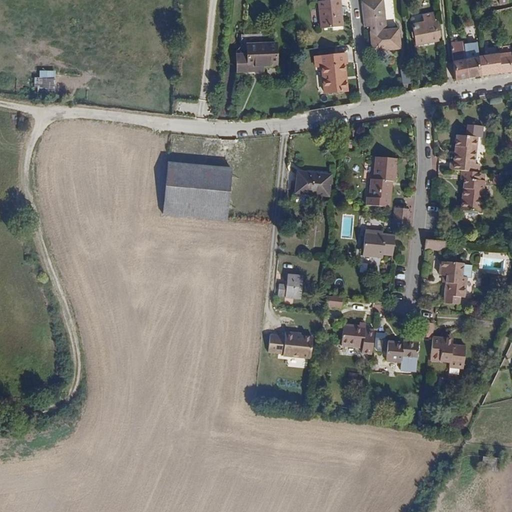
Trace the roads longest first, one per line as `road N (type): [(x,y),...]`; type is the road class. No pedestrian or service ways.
road 1 (track): [(47,109),(28,148),(24,199),(74,354),(72,390),(35,413),(0,417)]
road 2 (unclassified): [(168,127),(247,131),(421,98)]
road 3 (residential): [(410,311),(426,165),(421,98)]
road 4 (track): [(416,511),(511,323)]
road 5 (unknown): [(288,123),(265,317)]
road 6 (track): [(0,103),(168,127)]
